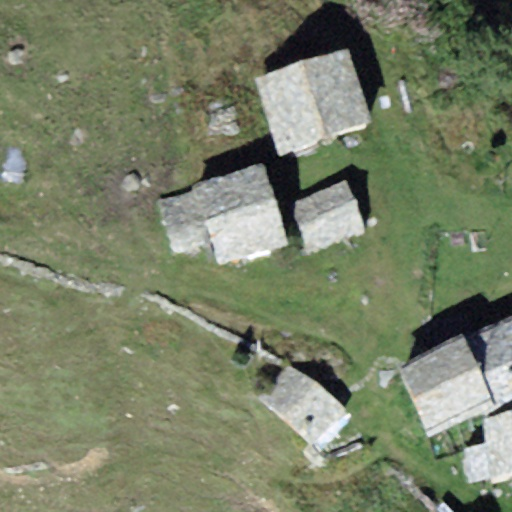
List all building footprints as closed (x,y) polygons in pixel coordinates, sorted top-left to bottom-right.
[(348,50),(256,80),(284,155),(373,125),(348,50)] [(222,263),(291,245),(265,166),(195,186),(198,188),(158,199),(173,255),(213,244),(222,263)] [(369,230),(349,182),(292,205),(313,251),(369,230)] [(511,319),(402,371),(432,437),(502,406),(511,405),(511,319)] [(348,414),(288,363),(260,395),(320,446),(348,414)] [(511,415),(486,421),(495,482),(511,478),(511,415)]
